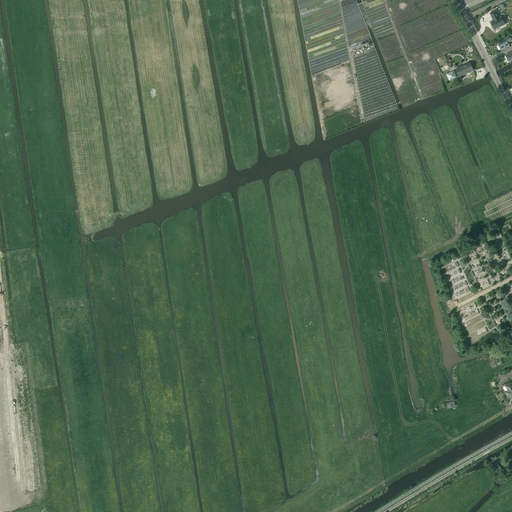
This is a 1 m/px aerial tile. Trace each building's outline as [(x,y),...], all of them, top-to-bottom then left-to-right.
[(496,10),(490,13),(494,21),(491,22),(494,30),(505,24),(501,16),(500,17),(496,10)] [(501,51),(510,46),(508,43),(511,41),(511,39),(511,37),(506,40),(507,41),(498,45),(501,51)] [(459,77),(474,71),(470,63),(456,69),(459,77)] [(449,81),(457,78),(454,71),(446,74),(449,81)] [(507,383),(502,386),(508,398),(510,397),(510,399),(511,398),(511,382),(508,384),(507,383)] [(499,474),(503,471),(497,463),(493,466),(499,474)]
